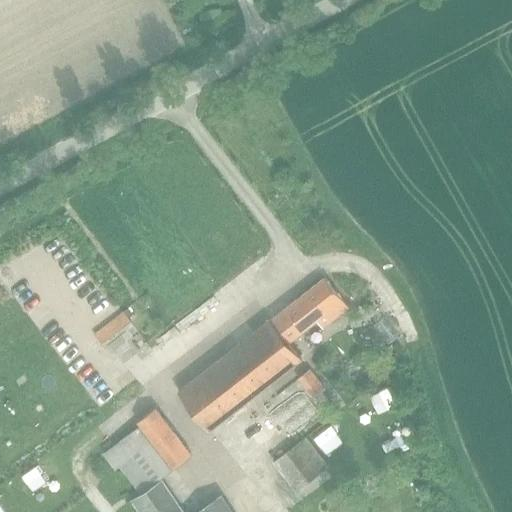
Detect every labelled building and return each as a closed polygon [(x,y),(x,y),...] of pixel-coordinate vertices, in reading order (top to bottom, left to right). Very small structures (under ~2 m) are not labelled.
[(207,429),(299,358),(286,340),(315,318),(322,327),(346,309),(322,277),(176,389),(207,429)] [(101,342),(131,319),(123,308),(93,331),(101,342)] [(313,396),(323,388),(308,369),(298,377),(313,396)] [(139,491),(172,466),(189,452),(154,406),(137,420),(138,422),(101,450),(114,467),(118,464),(139,491)] [(305,436),(285,451),(273,461),(295,489),(327,464),(305,436)] [(233,511),(221,494),(194,511),(184,511),(162,478),(132,498),(141,511),(233,511)]
